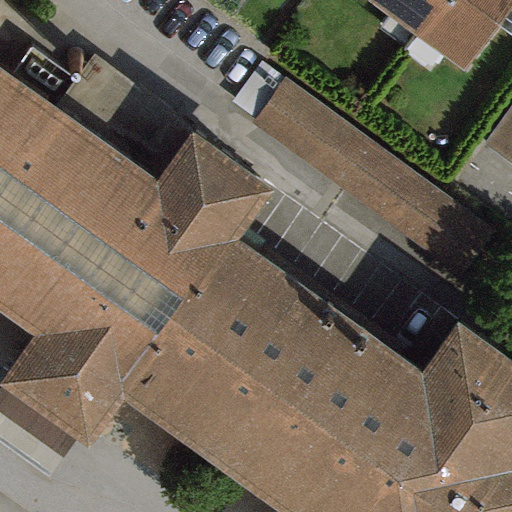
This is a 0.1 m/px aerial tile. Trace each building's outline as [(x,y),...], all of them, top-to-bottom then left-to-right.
[(366,0),(415,34),(440,0),(366,0)] [(511,0),(440,0),(415,34),(462,70),(511,4),(511,0)] [(0,313),(32,336),(0,381),(0,387),(86,448),(122,399),(275,511),(511,511),(511,364),(456,324),(419,375),(235,239),(276,191),(191,132),(155,180),(0,69),(0,313)] [(493,233),(283,81),(251,126),(460,277),(493,233)] [(511,102),(482,144),(511,165),(511,102)]
